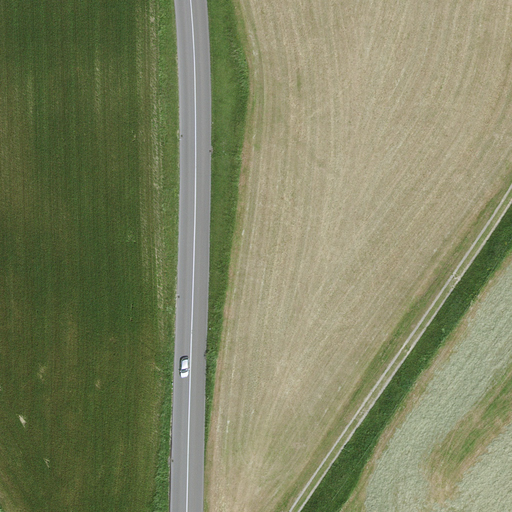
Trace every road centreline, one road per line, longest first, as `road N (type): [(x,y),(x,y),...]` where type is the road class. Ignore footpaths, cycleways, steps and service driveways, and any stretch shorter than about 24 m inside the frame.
road 1 (tertiary): [(190,0),(187,511)]
road 2 (track): [(294,511),(511,194)]
